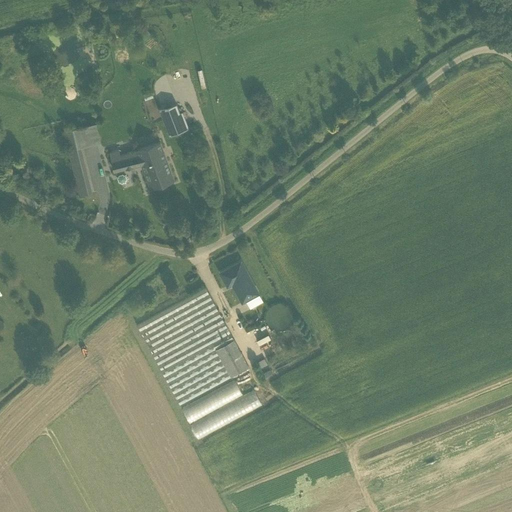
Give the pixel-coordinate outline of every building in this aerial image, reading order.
[(192,148),(175,103),(158,107),(176,154),(192,148)] [(103,121),(86,126),(89,142),(107,138),(103,121)] [(86,126),(75,128),(79,145),(89,142),(86,126)] [(75,128),(63,131),(79,195),(91,191),(79,145),(75,128)] [(159,142),(130,153),(130,158),(132,166),(141,163),(145,172),(167,164),(159,142)] [(130,158),(123,159),(125,168),(132,166),(130,158)] [(167,164),(145,172),(150,187),(173,180),(167,164)] [(259,293),(241,261),(220,272),(228,286),(232,284),(242,302),(259,293)] [(206,288),(138,325),(162,370),(214,342),(231,333),(206,288)] [(275,307),(271,311),(270,315),(270,320),(272,325),(276,329),(280,331),(285,331),(290,329),(293,327),(296,324),(297,320),(297,315),(296,311),(293,308),(291,306),(286,304),(282,304),(279,305),(275,307)] [(256,336),(269,331),(266,325),(253,329),(256,336)] [(270,332),(257,336),(258,341),(271,337),(270,332)] [(231,333),(214,342),(217,348),(234,338),(231,333)] [(234,338),(217,348),(232,376),(250,366),(234,338)] [(232,376),(217,348),(214,342),(162,370),(181,405),(233,377),(232,376)] [(262,373),(270,369),(268,364),(260,367),(262,373)] [(242,392),(235,379),(183,407),(190,420),(242,392)] [(262,404),(254,389),(191,423),(199,438),(262,404)]
